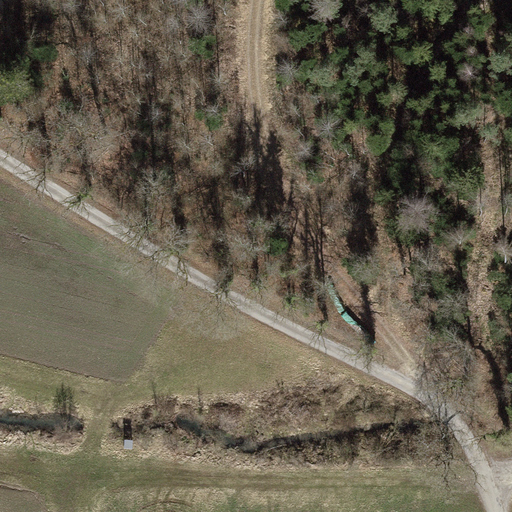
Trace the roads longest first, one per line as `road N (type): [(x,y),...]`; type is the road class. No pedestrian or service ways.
road 1 (track): [(497,511),(453,412),(434,397),(0,140)]
road 2 (track): [(254,0),(250,48),(261,123),(293,211),(434,397)]
